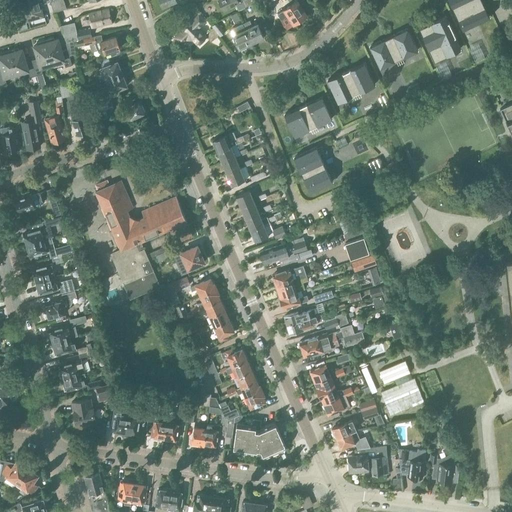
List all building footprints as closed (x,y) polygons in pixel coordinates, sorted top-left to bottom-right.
[(18,0),(25,21),(43,16),(38,0),(18,0)] [(52,0),(50,1),(54,12),(66,8),(63,0),(52,0)] [(224,11),(238,5),(240,10),(246,7),(244,2),(240,4),(240,3),(243,1),(244,1),(242,0),(220,0),(219,1),(224,11)] [(242,0),(244,1),(243,1),(247,7),(251,5),(255,15),(263,12),(259,2),(260,1),(260,0),(242,0)] [(449,0),(462,29),(488,17),(480,0),(449,0)] [(297,1),(284,9),(278,14),(281,20),(282,19),(287,27),(293,23),(306,15),(297,1)] [(89,13),(92,28),(112,23),(109,9),(89,13)] [(183,30),(175,38),(182,45),(187,40),(192,40),(196,45),(201,44),(204,41),(205,36),(197,29),(205,22),(198,15),(191,22),(187,18),(179,26),(183,30)] [(455,36),(448,22),(445,16),(419,28),(422,34),(429,49),(434,60),(460,48),(454,37),(455,36)] [(242,23),(251,43),(263,37),(257,23),(251,26),(249,20),(242,23)] [(74,41),(92,36),(90,28),(77,31),(75,21),(61,25),(66,42),(73,40),(74,41)] [(225,33),(216,22),(212,26),(220,36),(225,33)] [(251,43),(242,24),(242,23),(231,28),(230,30),(239,48),(251,43)] [(394,60),(408,54),(417,50),(407,28),(370,45),(380,67),(394,61),(394,60)] [(95,35),(92,36),(74,41),(75,47),(84,45),(85,45),(97,42),(95,35)] [(116,36),(101,41),(102,42),(97,44),(99,50),(104,48),(105,53),(120,48),(116,36)] [(64,60),(66,67),(72,65),(68,50),(62,51),(58,39),(55,40),(54,38),(54,37),(45,40),(52,64),(64,60)] [(38,58),(32,60),(36,76),(43,74),(42,71),(53,67),(52,64),(45,40),(37,42),(37,43),(38,45),(34,46),(38,58)] [(36,76),(32,60),(26,62),(23,49),(19,50),(18,48),(18,47),(10,50),(16,74),(28,71),(30,77),(36,76)] [(0,62),(2,69),(0,69),(0,84),(1,86),(7,84),(5,77),(16,74),(10,50),(1,52),(1,53),(2,55),(0,55),(0,62)] [(83,66),(85,74),(100,69),(97,61),(83,66)] [(106,81),(121,74),(116,62),(101,68),(106,81)] [(352,95),(360,91),(374,85),(364,63),(327,80),(338,102),(352,95)] [(126,86),(121,74),(106,81),(111,92),(126,86)] [(72,82),(59,85),(61,97),(74,94),(72,82)] [(110,98),(108,91),(94,95),(96,102),(110,98)] [(56,113),(64,112),(61,97),(56,98),(57,100),(55,100),(56,107),(55,107),(56,113)] [(317,125),(322,123),(331,119),(321,97),(284,114),(295,136),(309,129),(317,125)] [(96,102),(87,105),(86,105),(87,108),(87,110),(90,119),(114,113),(113,111),(115,111),(110,98),(96,102)] [(32,120),(23,122),(28,149),(31,149),(33,150),(36,149),(37,148),(40,147),(35,121),(36,121),(42,120),(38,99),(29,101),(32,119),(32,120)] [(143,107),(142,107),(139,101),(119,111),(124,123),(139,116),(140,117),(144,115),(145,112),(143,107)] [(511,102),(500,108),(511,134),(511,102)] [(52,116),(44,119),(47,129),(51,143),(53,143),(54,142),(56,143),(58,142),(59,141),(64,139),(66,139),(59,114),(58,114),(52,116)] [(77,135),(88,132),(84,117),(78,119),(76,114),(70,116),(77,135)] [(8,152),(13,151),(12,150),(19,149),(17,138),(18,138),(17,132),(16,127),(10,128),(11,133),(1,135),(3,143),(5,143),(6,151),(8,151),(8,152)] [(217,152),(231,146),(237,144),(249,139),(246,134),(236,138),(233,132),(212,141),(217,152)] [(261,133),(256,135),(258,140),(260,141),(264,139),(261,133)] [(241,155),(240,151),(237,144),(231,146),(217,152),(222,164),(236,158),(236,157),(241,155)] [(316,147),(294,157),(310,192),(332,182),(316,147)] [(240,168),(236,158),(222,164),(226,174),(240,168)] [(245,166),(240,168),(226,174),(231,185),(245,179),(250,177),(245,166)] [(250,177),(252,181),(266,175),(265,172),(262,171),(250,177)] [(98,189),(96,190),(113,231),(121,249),(112,253),(111,253),(120,274),(123,282),(124,282),(130,296),(130,297),(134,295),(135,295),(146,290),(158,285),(158,286),(159,286),(159,285),(150,265),(151,264),(150,262),(149,263),(147,259),(145,254),(145,253),(140,242),(141,241),(147,239),(167,230),(175,226),(187,221),(176,196),(142,211),(145,216),(140,219),(138,218),(137,220),(135,220),(131,219),(130,217),(131,215),(129,215),(127,209),(133,207),(130,200),(129,199),(128,200),(126,201),(124,196),(126,195),(128,195),(127,195),(121,180),(115,182),(111,183),(109,185),(107,180),(106,181),(96,185),(97,188),(98,189)] [(56,198),(53,189),(37,193),(15,200),(19,212),(34,207),(33,201),(38,200),(38,201),(46,199),(46,200),(56,198)] [(240,206),(254,200),(250,190),(236,196),(240,206)] [(369,192),(362,195),(372,217),(380,213),(369,192)] [(254,200),(240,206),(245,218),(259,212),(254,200)] [(344,210),(351,231),(362,227),(356,210),(353,211),(352,208),(344,210)] [(276,218),(282,216),(281,212),(275,215),(268,218),(267,216),(262,219),(259,212),(245,218),(250,230),(264,224),(269,222),(270,222),(277,220),(276,218)] [(43,223),(44,228),(24,233),(28,245),(49,239),(47,232),(46,232),(45,231),(50,230),(49,226),(54,225),(56,224),(56,223),(62,221),(61,216),(54,218),(44,220),(45,222),(43,223)] [(19,227),(21,225),(21,222),(19,219),(16,219),(13,221),(13,225),(15,227),(19,227)] [(267,230),(264,224),(250,230),(255,242),(274,233),(277,240),(287,236),(283,226),(273,230),(272,228),(267,230)] [(299,228),(297,224),(289,227),(291,232),(299,228)] [(363,236),(344,242),(350,259),(369,252),(363,236)] [(306,249),(307,250),(303,237),(285,243),(260,251),(262,257),(270,254),(271,256),(279,254),(280,254),(288,252),(288,254),(291,253),(293,252),(292,251),(300,248),(301,251),(306,249)] [(49,239),(28,245),(31,256),(51,250),(49,245),(51,244),(49,239)] [(172,243),(166,245),(168,250),(178,246),(176,241),(172,243)] [(181,251),(173,254),(182,274),(191,270),(190,268),(204,261),(197,245),(181,252),(181,251)] [(52,249),(54,255),(64,253),(62,246),(52,249)] [(270,254),(262,257),(264,264),(266,263),(267,265),(271,263),(271,261),(279,259),(283,258),(284,261),(295,257),(294,254),(298,253),(307,250),(306,249),(301,251),(300,248),(292,251),(293,252),(291,253),(288,254),(288,252),(280,254),(279,254),(271,256),(270,254)] [(311,249),(299,253),(301,259),(313,255),(311,249)] [(168,251),(156,256),(158,261),(170,256),(168,251)] [(377,264),(373,254),(356,260),(360,270),(377,264)] [(54,264),(63,261),(62,256),(52,258),(54,264)] [(36,281),(53,276),(52,271),(54,271),(52,264),(33,269),(36,281)] [(296,268),(295,267),(289,269),(288,268),(282,270),(282,271),(272,274),(274,278),(272,279),(274,286),(276,285),(276,286),(293,281),(294,281),(307,277),(303,265),(296,268)] [(53,276),(36,281),(39,293),(60,288),(61,293),(71,290),(69,284),(61,286),(60,282),(55,283),(53,276)] [(169,293),(191,284),(187,276),(166,285),(169,293)] [(293,281),(276,286),(277,289),(276,290),(278,297),(296,292),(296,291),(302,289),(300,282),(307,280),(307,277),(294,281),(293,281)] [(213,283),(211,278),(190,287),(191,291),(198,288),(201,295),(217,288),(215,283),(213,283)] [(370,293),(371,297),(382,294),(389,292),(386,284),(369,289),(370,293)] [(201,295),(203,301),(198,304),(199,308),(205,305),(220,299),(218,294),(219,293),(217,288),(201,295)] [(331,290),(313,296),(315,302),(333,296),(331,290)] [(62,294),(63,299),(49,303),(42,305),(44,312),(47,311),(48,317),(65,313),(64,307),(65,306),(66,307),(70,306),(72,302),(71,298),(77,296),(75,291),(62,294)] [(298,298),(296,292),(278,297),(280,304),(282,304),(283,308),(293,305),(308,300),(306,295),(298,298)] [(348,295),(349,298),(353,297),(354,301),(362,299),(361,295),(360,292),(348,295)] [(393,305),(389,292),(382,294),(386,307),(393,305)] [(101,309),(107,307),(104,299),(98,302),(101,309)] [(220,299),(205,305),(210,316),(225,309),(220,299)] [(190,317),(188,313),(183,303),(175,306),(180,316),(184,315),(186,319),(190,317)] [(387,316),(396,313),(393,305),(384,308),(387,316)] [(318,308),(309,310),(299,314),(297,312),(284,316),(287,324),(311,317),(313,317),(319,314),(318,308)] [(210,316),(213,322),(207,325),(208,328),(214,326),(229,320),(225,309),(210,316)] [(326,329),(339,324),(339,326),(348,322),(346,315),(342,313),(335,316),(335,317),(330,319),(329,318),(326,319),(325,321),(324,322),(326,329)] [(85,314),(70,319),(71,325),(87,321),(85,314)] [(311,317),(287,324),(287,326),(286,327),(286,328),(287,332),(288,333),(289,332),(290,333),(314,326),(313,323),(320,321),(322,320),(322,318),(321,315),(320,314),(319,314),(313,317),(311,317)] [(206,333),(210,331),(209,329),(214,327),(221,341),(227,338),(225,335),(234,331),(229,320),(214,326),(208,328),(207,325),(203,327),(206,333)] [(389,324),(394,339),(404,335),(399,320),(389,324)] [(53,341),(70,337),(73,336),(69,324),(50,329),(53,341)] [(341,330),(343,336),(354,333),(352,324),(340,327),(341,330)] [(201,331),(202,334),(202,335),(206,333),(203,327),(192,332),(193,335),(199,332),(201,331)] [(343,336),(341,330),(327,335),(327,333),(319,335),(299,341),(299,342),(298,344),(299,347),(301,348),(302,349),(337,338),(343,336)] [(362,331),(354,333),(343,336),(345,346),(365,340),(362,331)] [(199,332),(193,335),(198,346),(203,344),(200,335),(199,332)] [(56,353),(76,348),(73,336),(70,337),(53,341),(56,353)] [(337,338),(302,349),(304,357),(331,348),(331,347),(339,344),(337,338)] [(79,354),(93,351),(91,343),(86,344),(87,346),(78,348),(79,354)] [(232,348),(225,351),(221,353),(223,358),(227,356),(231,366),(247,359),(242,348),(233,352),(232,348)] [(79,354),(80,359),(59,365),(63,377),(80,373),(85,371),(81,359),(90,357),(90,359),(94,358),(93,351),(79,354)] [(351,359),(349,353),(335,357),(337,363),(351,359)] [(247,359),(231,366),(227,368),(226,369),(227,370),(228,373),(234,371),(236,377),(251,370),(247,359)] [(314,363),(316,368),(310,370),(315,381),(330,375),(324,359),(314,363)] [(410,372),(405,359),(379,370),(384,383),(394,378),(397,384),(381,390),(391,414),(424,401),(414,377),(409,379),(407,373),(410,372)] [(211,375),(217,372),(218,372),(212,360),(205,363),(206,365),(211,375)] [(349,364),(343,367),(346,373),(352,371),(349,364)] [(256,380),(251,370),(236,377),(241,387),(256,380)] [(218,372),(217,372),(211,375),(215,385),(222,382),(218,372)] [(81,379),(80,373),(63,377),(66,390),(85,384),(83,378),(81,379)] [(1,375),(0,375),(0,390),(8,399),(14,394),(13,393),(15,390),(1,375)] [(330,375),(315,381),(317,386),(316,387),(318,392),(335,385),(330,375)] [(88,389),(103,385),(101,379),(87,383),(88,389)] [(235,386),(230,388),(233,394),(236,393),(237,392),(238,394),(243,392),(245,397),(262,389),(259,384),(258,384),(256,380),(241,387),(236,389),(235,386)] [(204,394),(205,393),(206,384),(198,383),(196,399),(204,400),(204,394)] [(109,392),(111,391),(109,384),(96,388),(99,401),(110,398),(109,392)] [(335,385),(318,392),(320,397),(321,397),(324,402),(344,394),(344,393),(339,396),(335,385)] [(262,389),(245,397),(250,407),(265,400),(262,395),(264,394),(262,389)] [(0,404),(1,404),(2,405),(8,399),(0,390),(0,404)] [(344,394),(324,402),(328,413),(349,404),(345,396),(346,395),(345,393),(344,394)] [(216,397),(211,397),(210,404),(209,406),(214,407),(221,407),(216,397)] [(73,411),(76,424),(96,420),(94,407),(90,408),(88,398),(72,401),(74,411),(73,411)] [(126,414),(121,413),(122,408),(116,408),(117,398),(110,398),(109,408),(115,409),(112,429),(125,431),(128,414),(126,414)] [(362,411),(377,406),(374,399),(359,403),(362,411)] [(140,412),(148,413),(149,403),(142,401),(140,412)] [(188,421),(190,403),(184,403),(182,420),(188,421)] [(195,411),(196,404),(190,403),(188,421),(193,422),(195,411)] [(228,418),(228,419),(226,435),(226,436),(232,437),(234,422),(235,416),(238,415),(239,414),(236,407),(231,410),(228,404),(221,408),(223,414),(225,417),(228,418)] [(377,406),(362,411),(364,419),(379,414),(377,406)] [(126,414),(128,414),(125,431),(137,433),(140,413),(134,412),(135,410),(127,409),(126,414)] [(220,427),(219,426),(219,430),(223,430),(222,434),(226,435),(228,419),(228,418),(225,417),(223,414),(222,414),(221,425),(220,427)] [(155,417),(155,420),(152,435),(166,437),(168,422),(168,419),(155,417)] [(256,419),(245,417),(244,423),(236,422),(232,448),(256,452),(257,449),(261,449),(264,456),(286,446),(274,421),(260,427),(260,426),(255,425),(256,419)] [(336,437),(356,429),(354,425),(355,425),(354,424),(358,423),(357,418),(353,419),(352,419),(332,427),(336,437)] [(180,423),(168,422),(166,437),(177,439),(180,423)] [(220,427),(221,425),(214,424),(214,426),(207,425),(207,427),(204,443),(217,445),(219,430),(219,426),(220,427)] [(204,443),(207,427),(195,425),(192,443),(204,445),(204,443)] [(356,429),(336,437),(340,446),(354,441),(357,448),(366,447),(369,446),(365,436),(359,438),(356,429)] [(369,446),(366,447),(367,457),(371,457),(372,470),(372,473),(388,472),(387,456),(397,455),(396,442),(386,444),(386,445),(369,447),(369,446)] [(366,447),(357,448),(358,449),(354,449),(355,454),(349,455),(350,470),(352,472),(372,470),(371,457),(367,457),(366,447)] [(417,451),(398,448),(399,454),(399,457),(399,458),(402,472),(402,474),(409,475),(409,476),(414,477),(413,478),(419,479),(420,477),(421,478),(423,461),(424,461),(426,450),(417,448),(417,451)] [(458,473),(453,460),(451,454),(443,458),(436,456),(436,453),(430,453),(429,461),(433,461),(431,476),(437,476),(436,480),(456,482),(458,473)] [(17,483),(29,466),(23,462),(22,464),(17,460),(12,467),(7,464),(8,462),(3,460),(4,460),(1,459),(1,460),(0,459),(0,479),(4,480),(7,476),(17,483)] [(29,466),(17,483),(32,493),(38,485),(33,481),(37,475),(33,471),(34,470),(29,466)] [(104,492),(116,493),(117,486),(102,483),(99,472),(85,476),(86,478),(84,479),(86,486),(88,486),(90,493),(90,494),(91,495),(104,492)] [(119,497),(125,499),(124,504),(131,505),(132,500),(134,483),(121,481),(119,497)] [(134,483),(132,500),(144,502),(146,485),(134,483)] [(148,511),(160,511),(160,510),(167,511),(168,511),(169,507),(171,490),(158,488),(155,511),(149,510),(148,511)] [(171,490),(169,507),(168,511),(186,511),(187,505),(181,504),(183,492),(171,490)] [(110,511),(107,501),(115,499),(116,493),(104,492),(91,495),(94,507),(95,510),(93,510),(93,511),(110,511)] [(204,511),(207,494),(198,493),(198,495),(195,494),(192,511),(204,511)] [(217,511),(220,496),(207,494),(204,511),(217,511)] [(228,511),(231,499),(228,499),(228,497),(227,497),(226,496),(222,495),(221,496),(220,496),(217,511),(228,511)] [(23,500),(13,506),(16,511),(20,510),(24,508),(27,506),(28,506),(25,500),(24,499),(23,500)] [(27,506),(24,508),(24,509),(25,511),(46,511),(43,499),(34,502),(30,503),(31,504),(28,506),(27,506)] [(241,511),(254,511),(256,502),(243,500),(241,511)] [(254,511),(266,511),(268,504),(256,502),(254,511)]
